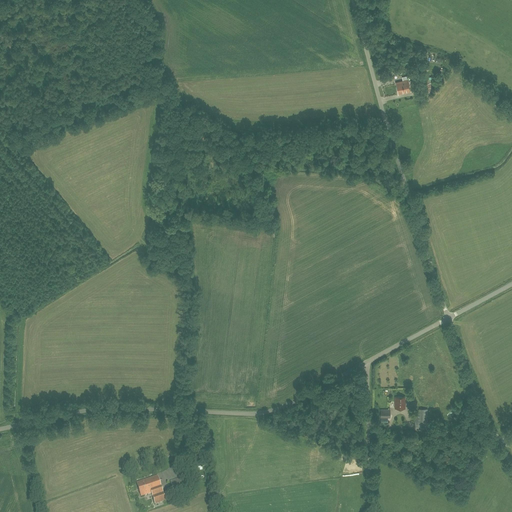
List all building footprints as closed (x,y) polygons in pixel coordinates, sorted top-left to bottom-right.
[(424,84),(425,92),(431,91),(430,83),(432,83),(431,77),(428,77),(427,74),(422,75),(424,84)] [(410,91),(408,80),(407,76),(402,77),(403,81),(404,85),(403,85),(403,87),(402,88),(403,93),(410,91)] [(405,409),(405,397),(395,397),(395,409),(405,409)] [(427,428),(427,410),(417,409),(416,427),(427,428)] [(389,422),(389,418),(390,418),(390,410),(381,410),(381,418),(380,418),(380,422),(389,422)] [(442,443),(443,435),(429,434),(428,442),(442,443)] [(157,476),(136,483),(141,497),(151,493),(154,504),(165,500),(157,476)] [(172,488),(182,486),(180,478),(171,481),(172,488)]
